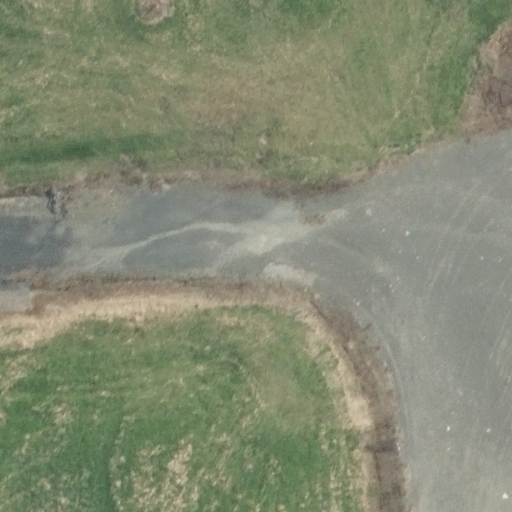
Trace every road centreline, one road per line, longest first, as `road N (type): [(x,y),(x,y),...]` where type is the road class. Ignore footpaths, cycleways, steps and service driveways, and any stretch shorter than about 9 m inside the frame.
road 1 (track): [(441,511),(413,405),(341,330),(62,315),(0,325)]
road 2 (track): [(378,368),(511,260)]
